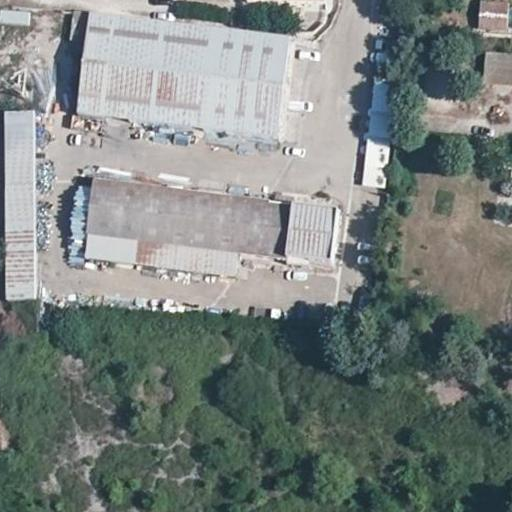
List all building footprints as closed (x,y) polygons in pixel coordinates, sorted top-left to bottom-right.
[(380,0),(378,15),(401,19),(402,0),(380,0)] [(510,0),(479,0),(478,32),(509,33),(510,0)] [(92,16),(79,114),(277,138),(289,43),(92,16)] [(8,117),(7,302),(34,301),(35,117),(8,117)] [(96,184),(86,260),(234,276),(237,254),(243,202),(96,184)] [(243,202),(237,254),(332,263),(338,213),(243,202)]
